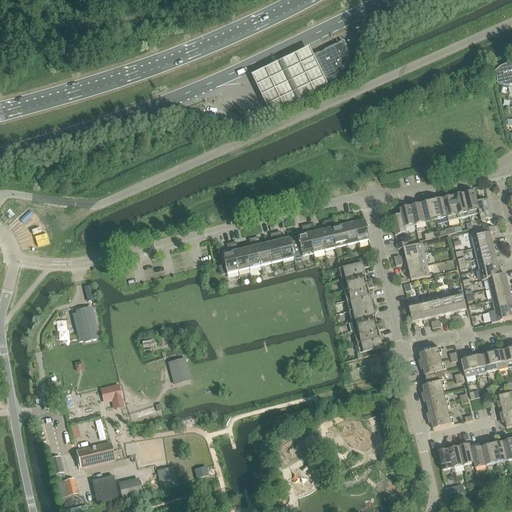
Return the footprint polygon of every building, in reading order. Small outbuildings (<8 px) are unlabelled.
[(343,42),(314,56),(326,80),(323,81),(325,86),(327,91),(345,82),(343,77),(341,73),(343,72),(349,55),(343,42)] [(312,51),(255,78),(274,116),(327,91),(325,86),(323,81),(326,80),(314,56),(312,51)] [(497,79),(498,81),(498,85),(497,85),(499,86),(500,87),(502,87),(504,87),(505,88),(507,88),(509,88),(510,88),(511,87),(511,65),(511,66),(510,66),(508,66),(505,67),(503,68),(501,69),(500,71),(498,72),(497,73),(496,74),(495,75),(495,76),(496,76),(497,79)] [(475,193),(464,195),(470,218),(480,215),(479,212),(479,211),(477,203),(478,203),(475,193)] [(464,195),(454,198),(459,220),(470,218),(464,195)] [(454,198),(443,200),(448,219),(449,223),(459,220),(454,198)] [(443,200),(432,203),(437,222),(448,219),(443,200)] [(479,212),(480,215),(482,222),(493,219),(488,201),(478,203),(477,203),(479,211),(479,212)] [(432,203),(422,205),(426,224),(437,222),(432,203)] [(422,205),(411,208),(416,227),(426,224),(422,205)] [(411,208),(400,211),(402,216),(405,229),(416,227),(411,208)] [(402,216),(391,218),(396,237),(407,234),(405,229),(402,216)] [(363,222),(363,223),(353,225),(357,244),(358,244),(368,241),(368,242),(369,242),(364,222),(363,222)] [(352,225),(342,228),(342,227),(342,228),(346,247),(347,247),(346,247),(357,244),(357,245),(357,244),(353,225),(352,225)] [(331,230),(335,250),(335,249),(346,247),(342,228),(341,228),(331,231),(331,230)] [(330,230),(330,231),(320,233),(319,233),(324,252),(335,249),(335,250),(331,230),(330,230)] [(309,235),(308,235),(313,255),(313,254),(324,252),(319,233),(309,236),(309,235)] [(308,236),(298,238),(297,238),(297,239),(289,240),(293,259),(301,257),(302,258),(302,257),(313,255),(308,235),(308,236)] [(485,236),(472,239),(475,250),(493,245),(491,235),(485,236)] [(289,240),(288,240),(288,241),(278,243),(282,262),(293,259),(293,260),(294,260),(293,259),(289,240),(289,241),(289,240)] [(277,243),(267,246),(267,245),(266,245),(271,265),(271,264),(282,262),(278,243),(277,243)] [(271,265),(266,245),(266,246),(256,248),(255,248),(260,268),(260,267),(271,265)] [(404,250),(406,260),(428,255),(428,254),(425,255),(423,245),(415,247),(410,248),(409,248),(404,250)] [(493,245),(475,250),(477,261),(496,256),(493,245)] [(260,268),(255,248),(255,249),(245,251),(244,251),(249,270),(259,267),(260,268)] [(234,253),(233,253),(238,273),(238,272),(248,270),(249,270),(244,251),(234,254),(234,253)] [(233,253),(233,254),(223,256),(222,256),(226,276),(227,275),(237,272),(238,273),(233,253)] [(428,267),(425,257),(428,257),(428,255),(406,260),(409,271),(428,267)] [(496,256),(477,261),(480,271),(498,267),(496,256)] [(338,270),(349,313),(372,307),(368,291),(375,289),(373,280),(366,282),(363,270),(368,268),(366,259),(342,265),(342,266),(343,269),(340,270),(338,270)] [(428,267),(409,271),(412,282),(433,277),(433,275),(430,276),(428,267)] [(501,277),(498,267),(480,271),(482,282),(485,281),(488,281),(501,277)] [(506,276),(501,277),(488,281),(485,281),(485,283),(488,282),(490,291),(509,287),(506,276)] [(90,287),(84,289),(88,303),(94,301),(90,287)] [(490,291),(492,300),(489,301),(490,302),(511,297),(509,287),(490,291)] [(450,295),(441,298),(445,316),(456,314),(451,292),(449,292),(450,295)] [(451,292),(456,314),(467,311),(462,293),(453,295),(452,292),(451,292)] [(429,300),(420,303),(424,321),(435,319),(429,297),(428,298),(429,300)] [(431,297),(429,297),(435,319),(445,316),(441,298),(432,300),(431,297)] [(511,300),(511,297),(490,302),(490,304),(493,303),(495,312),(511,308),(511,300)] [(424,321),(420,303),(410,305),(410,302),(408,302),(413,324),(424,321)] [(372,307),(349,313),(359,355),(363,354),(364,359),(389,353),(386,344),(381,345),(378,333),(385,331),(383,322),(376,324),(372,307)] [(511,308),(495,312),(497,322),(495,322),(495,324),(511,319),(511,308)] [(90,312),(78,314),(85,343),(97,340),(90,312)] [(425,394),(423,395),(425,405),(427,404),(430,415),(428,416),(430,426),(432,425),(434,431),(455,426),(454,421),(451,421),(448,410),(451,409),(448,400),(446,400),(443,389),(446,388),(445,384),(447,384),(445,377),(448,377),(445,367),(443,368),(440,356),(443,356),(441,351),(420,356),(422,362),(420,362),(421,368),(422,372),(424,371),(427,383),(425,383),(426,388),(423,388),(425,394)] [(509,369),(505,352),(499,354),(498,351),(493,352),(498,372),(509,369)] [(493,352),(488,353),(489,356),(483,357),(487,374),(498,372),(493,352)] [(477,356),(472,357),(477,377),(487,374),(483,357),(478,359),(477,356)] [(468,361),(462,362),(466,379),(477,377),(472,357),(467,358),(468,361)] [(185,361),(168,365),(174,385),(190,381),(185,361)] [(123,408),(118,387),(101,391),(104,403),(113,401),(115,410),(123,408)] [(511,394),(499,398),(501,404),(498,404),(499,409),(502,409),(502,408),(511,406),(511,394)] [(511,406),(502,408),(502,409),(503,414),(501,415),(502,420),(511,417),(511,406)] [(511,417),(502,420),(503,425),(506,424),(507,430),(511,428),(511,417)] [(511,441),(503,444),(508,462),(511,461),(511,441)] [(503,444),(493,446),(497,465),(508,462),(503,444)] [(76,453),(80,470),(115,462),(111,445),(76,453)] [(470,446),(460,449),(464,467),(473,465),(474,468),(475,468),(474,465),(475,465),(471,451),(472,451),(470,446)] [(493,446),(482,449),(487,467),(497,465),(493,446)] [(460,449),(449,451),(454,473),(456,472),(455,469),(464,467),(460,449)] [(471,451),(475,465),(474,465),(475,468),(476,470),(487,467),(482,449),(472,451),(471,451)] [(449,451),(438,454),(443,472),(452,470),(453,473),(454,473),(449,451)] [(60,458),(50,461),(54,477),(55,482),(59,481),(58,476),(64,474),(60,458)] [(206,468),(194,472),(196,480),(209,477),(206,468)] [(174,470),(158,473),(161,490),(177,487),(174,470)] [(113,477),(92,482),(97,506),(119,501),(113,477)] [(74,480),(56,485),(59,500),(77,496),(74,480)] [(142,496),(139,482),(119,487),(122,501),(142,496)] [(477,484),(470,485),(471,492),(479,490),(477,484)] [(459,487),(447,490),(449,497),(460,494),(459,487)]
